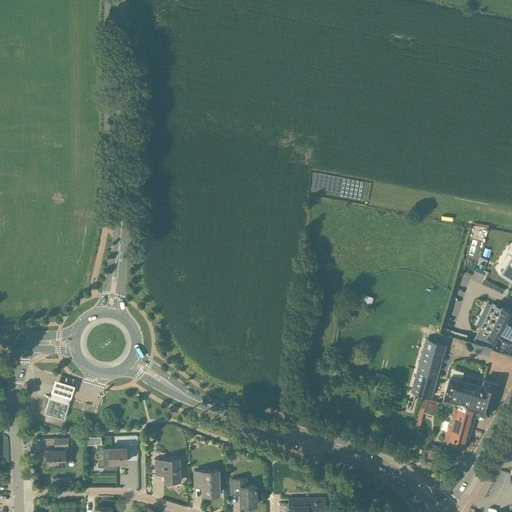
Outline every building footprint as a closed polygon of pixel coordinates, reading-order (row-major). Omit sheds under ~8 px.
[(511,255),(501,273),(511,279),(511,255)] [(359,293),(357,301),(370,305),(373,297),(359,293)] [(492,302),(473,342),(496,349),(500,342),(511,348),(511,309),(509,308),(501,304),(500,306),(492,302)] [(411,391),(408,400),(413,402),(416,392),(431,397),(443,355),(446,344),(443,343),(428,339),(423,359),(420,358),(413,382),(411,391)] [(481,356),(489,357),(490,348),(482,347),(481,356)] [(53,373),(52,378),(72,382),(73,377),(53,373)] [(449,376),(442,399),(455,403),(454,405),(476,411),(488,414),(497,383),(496,382),(495,382),(463,373),(461,379),(450,376),(449,376)] [(50,397),(68,403),(73,388),(55,382),(50,397)] [(67,406),(49,400),(44,416),(63,421),(67,406)] [(426,401),(425,408),(437,411),(438,404),(426,401)] [(454,406),(444,440),(466,446),(476,412),(476,411),(454,405),(454,406)] [(85,444),(100,444),(100,435),(85,436),(85,444)] [(47,465),(65,464),(64,450),(68,450),(68,443),(54,443),(54,449),(46,450),(47,465)] [(102,455),(103,462),(103,469),(117,468),(116,462),(126,462),(126,447),(109,448),(102,449),(102,455)] [(181,480),(180,458),(155,459),(155,475),(164,474),(164,481),(181,480)] [(218,469),(195,470),(195,471),(195,483),(202,483),(203,494),(219,494),(218,470),(218,469)] [(246,485),(246,478),(231,478),(231,493),(240,493),(240,506),(255,505),(255,499),(256,499),(256,487),(255,487),(255,485),(246,485)] [(289,510),(291,510),(291,511),(307,511),(325,511),(325,497),(289,498),(289,510)]
